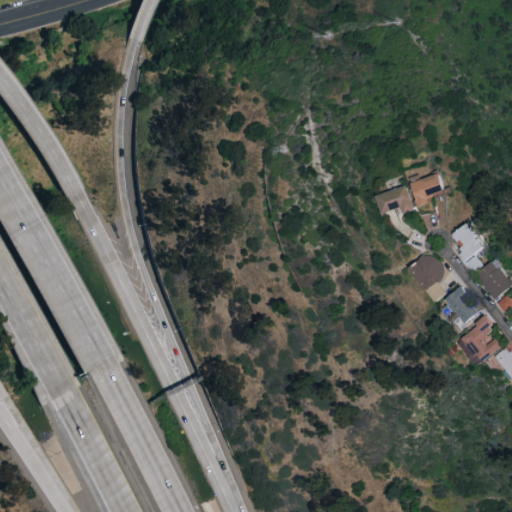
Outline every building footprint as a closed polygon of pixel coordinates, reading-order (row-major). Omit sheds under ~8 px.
[(432,203),(430,196),(446,192),(441,174),(413,181),(419,206),(432,203)] [(382,212),(404,208),(405,213),(415,211),(410,186),(378,193),(382,212)] [(487,265),(479,255),(488,247),(469,223),(455,235),(469,252),(464,256),(478,273),(487,265)] [(437,302),(450,292),(441,281),(451,273),(434,251),(411,269),(437,302)] [(511,288),(511,275),(501,259),(480,272),(497,298),(511,288)] [(456,320),(462,328),(482,314),(464,287),(448,298),(461,317),(456,320)] [(509,312),(511,309),(511,296),(510,294),(501,303),(509,312)] [(486,318),(457,341),(477,367),(506,345),(486,318)] [(511,373),(511,344),(499,354),(511,373)]
